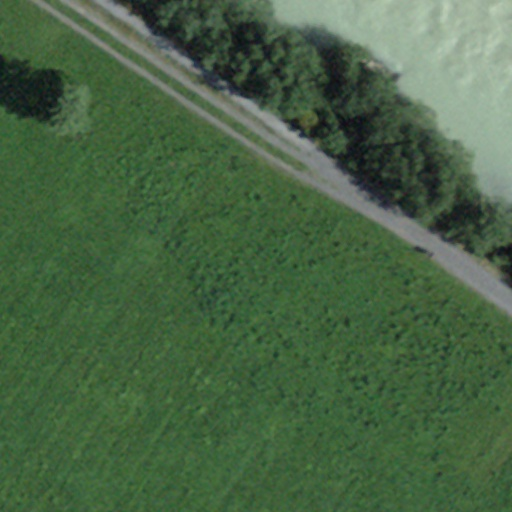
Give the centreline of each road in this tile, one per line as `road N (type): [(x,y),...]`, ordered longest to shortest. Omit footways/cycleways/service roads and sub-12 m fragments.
road 1 (track): [(394,205),(296,166),(55,0)]
road 2 (track): [(511,294),(394,205)]
